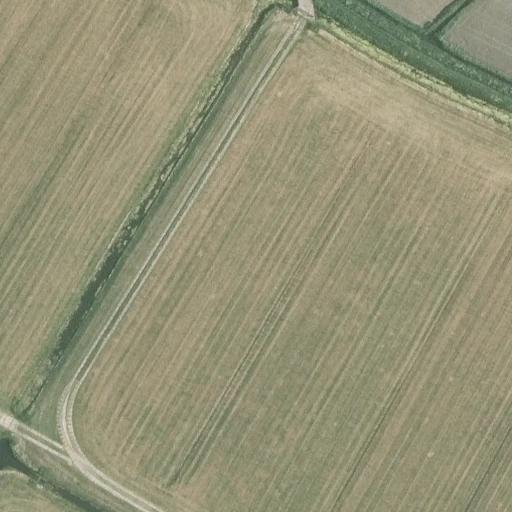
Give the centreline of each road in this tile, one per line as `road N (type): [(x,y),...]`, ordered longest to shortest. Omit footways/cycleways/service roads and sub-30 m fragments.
road 1 (track): [(306,0),(294,32),(70,397),(79,456),(102,482),(151,511)]
road 2 (track): [(511,101),(422,59),(329,0)]
